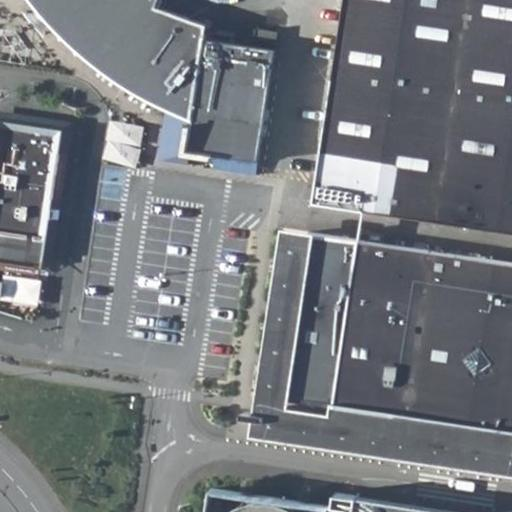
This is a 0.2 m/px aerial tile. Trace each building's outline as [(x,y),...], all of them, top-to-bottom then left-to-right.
[(28,0),(38,11),(57,32),(68,42),(81,53),(95,66),(111,78),(123,86),(137,95),(151,103),(161,109),(170,92),(157,85),(142,76),(129,67),(120,61),(108,52),(98,43),(88,35),(80,27),(67,15),(59,6),(53,0),(28,0)] [(129,67),(142,76),(157,85),(170,92),(182,97),(197,103),(193,123),(190,122),(186,151),(214,155),(215,153),(261,160),(276,48),(205,38),(207,24),(157,6),(159,0),(53,0),(59,6),(67,15),(80,27),(88,35),(98,43),(108,52),(120,61),(129,67)] [(330,415),(478,439),(511,443),(511,0),(342,0),(314,193),(511,224),(511,257),(358,234),(330,415)] [(0,26),(0,57),(26,60),(29,29),(0,26)] [(62,146),(56,145),(59,126),(8,119),(6,138),(0,136),(0,258),(43,266),(62,146)] [(108,160),(143,164),(147,123),(112,119),(108,160)] [(0,274),(0,297),(42,301),(44,279),(0,274)] [(334,497),(209,479),(203,511),(511,511),(511,509),(336,483),(334,497)]
